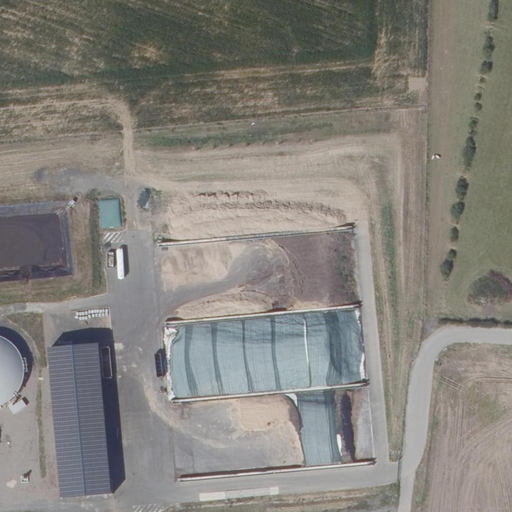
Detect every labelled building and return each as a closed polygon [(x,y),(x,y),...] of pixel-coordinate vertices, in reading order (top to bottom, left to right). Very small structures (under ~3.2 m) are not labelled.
[(110,249),(117,242),(107,232),(100,239),(110,249)] [(315,234),(287,236),(291,278),(300,278),(300,280),(312,278),(310,254),(330,252),(328,234),(316,235),(315,234)] [(112,330),(127,329),(126,315),(111,315),(112,330)] [(281,363),(293,364),(279,352),(279,343),(270,343),(237,316),(236,361),(223,351),(216,360),(216,344),(232,345),(232,341),(224,340),(214,340),(219,333),(229,333),(229,330),(180,328),(178,367),(193,379),(198,372),(223,393),(223,390),(266,392),(267,378),(273,378),(273,388),(284,388),(284,371),(291,372),(281,363)] [(0,405),(15,397),(23,380),(24,364),(11,341),(0,336),(0,405)] [(101,344),(51,348),(62,497),(113,493),(101,344)] [(121,396),(110,397),(112,411),(122,410),(121,396)]
